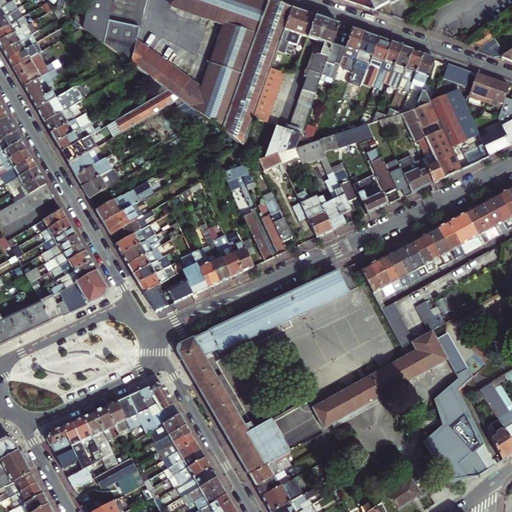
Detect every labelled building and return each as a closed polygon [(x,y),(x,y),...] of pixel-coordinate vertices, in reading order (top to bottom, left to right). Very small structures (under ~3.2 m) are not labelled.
[(58,0),(57,10),(65,16),(69,0),(58,0)] [(89,0),(85,20),(82,28),(83,29),(102,42),(107,46),(117,54),(125,59),(135,66),(140,45),(143,30),(113,23),(118,0),(89,0)] [(174,0),(173,7),(227,26),(203,91),(196,111),(204,117),(216,125),(228,134),(241,144),(245,146),(254,120),(271,70),(277,53),(293,10),(266,1),(264,0),(174,0)] [(339,0),(373,12),(366,0),(339,0)] [(366,0),(373,12),(388,4),(394,0),(366,0)] [(0,19),(12,12),(7,4),(0,8),(0,19)] [(17,10),(12,12),(0,19),(0,30),(17,21),(14,16),(19,13),(17,10)] [(296,46),(299,37),(309,40),(316,19),(307,15),(293,10),(277,53),(285,56),(290,44),(296,46)] [(82,28),(85,20),(75,18),(74,22),(82,28)] [(315,97),(322,76),(333,45),(339,27),(331,24),(316,19),(309,40),(315,43),(314,46),(317,47),(315,52),(317,56),(316,57),(303,93),(315,97)] [(17,21),(0,30),(0,41),(26,27),(24,23),(20,25),(17,21)] [(26,27),(0,41),(0,45),(1,47),(4,51),(31,36),(26,27)] [(495,39),(488,30),(469,45),(475,47),(481,49),(495,39)] [(361,35),(353,32),(346,50),(344,55),(350,57),(343,75),(342,75),(339,82),(348,85),(366,36),(361,35)] [(31,36),(4,51),(6,55),(9,60),(32,47),(36,44),(31,36)] [(373,39),(366,36),(348,85),(355,88),(358,80),(361,81),(363,78),(360,77),(365,62),(370,64),(371,61),(379,41),(373,39)] [(481,49),(488,54),(494,59),(502,59),(508,55),(495,39),(481,49)] [(385,43),(379,41),(371,61),(384,66),(393,46),(385,43)] [(135,66),(138,69),(149,76),(159,84),(168,91),(178,98),(181,100),(193,108),(196,111),(203,91),(140,45),(135,66)] [(333,45),(322,76),(336,81),(344,55),(346,50),(339,48),(333,45)] [(393,46),(384,66),(377,83),(388,88),(403,50),(398,48),(393,46)] [(35,52),(32,47),(9,60),(11,64),(14,68),(41,52),(40,50),(35,52)] [(409,52),(403,50),(388,88),(398,92),(399,90),(414,54),(409,52)] [(44,51),(41,52),(14,68),(20,79),(24,87),(55,69),(52,64),(45,68),(40,58),(46,55),(44,51)] [(511,52),(508,55),(502,59),(511,62),(511,52)] [(419,55),(414,54),(399,90),(409,94),(412,88),(424,57),(419,55)] [(430,59),(424,57),(412,88),(423,92),(435,61),(430,59)] [(461,70),(448,65),(442,79),(467,88),(472,74),(461,70)] [(59,76),(55,69),(24,87),(32,100),(38,110),(56,99),(45,80),(48,78),(50,81),(59,76)] [(285,75),(271,70),(254,120),(268,124),(285,75)] [(485,78),(478,76),(470,99),(486,105),(493,81),(485,78)] [(502,84),(493,81),(486,105),(502,110),(506,99),(510,87),(502,84)] [(159,84),(151,88),(156,98),(168,91),(159,84)] [(77,87),(56,99),(38,110),(42,117),(45,123),(65,112),(76,105),(84,100),(77,87)] [(121,130),(115,134),(117,137),(166,108),(165,105),(178,98),(168,91),(156,98),(116,121),(121,130)] [(445,134),(462,171),(476,165),(490,158),(490,157),(478,132),(466,108),(468,102),(461,100),(458,92),(431,104),(441,125),(445,134)] [(303,93),(299,105),(310,109),(315,97),(303,93)] [(423,133),(441,125),(431,104),(427,95),(423,93),(414,112),(413,112),(423,133)] [(511,100),(506,99),(502,110),(501,114),(501,120),(501,121),(511,145),(511,100)] [(193,108),(181,100),(175,103),(182,115),(187,112),(193,108)] [(65,112),(45,123),(49,129),(51,134),(76,119),(82,115),(76,105),(65,112)] [(0,122),(8,117),(5,113),(2,108),(0,108),(0,122)] [(193,123),(204,117),(196,111),(193,108),(187,112),(193,123)] [(413,112),(403,116),(406,122),(415,144),(418,142),(425,139),(423,133),(413,112)] [(389,113),(385,122),(400,117),(389,113)] [(76,119),(51,134),(54,139),(57,143),(91,123),(85,114),(82,115),(76,119)] [(406,122),(403,116),(400,117),(385,122),(380,123),(382,129),(383,130),(406,122)] [(0,142),(17,133),(13,126),(8,117),(0,122),(0,142)] [(497,153),(511,145),(501,121),(478,132),(490,157),(497,153)] [(91,123),(57,143),(60,148),(62,153),(90,136),(101,130),(100,127),(95,130),(91,123)] [(441,125),(423,133),(425,139),(427,142),(445,134),(441,125)] [(101,130),(90,136),(97,149),(114,139),(107,127),(101,130)] [(266,157),(265,161),(289,153),(296,151),(301,137),(277,128),(275,134),(266,157)] [(329,140),(319,143),(325,154),(373,140),(370,134),(367,128),(357,131),(344,135),(329,140)] [(0,142),(0,154),(22,142),(20,138),(17,133),(0,142)] [(261,155),(266,157),(275,134),(271,133),(268,141),(266,140),(261,155)] [(427,142),(444,179),(453,175),(462,171),(445,134),(427,142)] [(90,136),(62,153),(66,159),(69,165),(89,153),(95,149),(97,149),(90,136)] [(418,142),(426,159),(423,160),(427,170),(434,184),(440,182),(444,179),(427,142),(425,139),(418,142)] [(0,165),(27,150),(25,146),(22,142),(0,154),(0,165)] [(334,202),(341,217),(347,214),(352,212),(349,204),(332,169),(331,167),(328,161),(325,154),(319,143),(313,145),(296,151),(302,164),(304,169),(305,170),(316,165),(325,183),(334,202)] [(95,149),(89,153),(96,165),(102,162),(95,149)] [(370,157),(387,195),(392,193),(397,191),(393,181),(385,165),(377,149),(374,151),(376,154),(370,157)] [(8,172),(32,159),(30,155),(27,150),(0,165),(0,174),(1,176),(8,172)] [(89,153),(69,165),(73,171),(76,177),(93,167),(96,165),(89,153)] [(265,161),(261,162),(266,173),(273,170),(293,160),(289,153),(265,161)] [(412,154),(397,160),(413,194),(423,189),(434,184),(427,170),(423,160),(422,157),(415,161),(412,154)] [(6,185),(13,181),(37,168),(35,164),(32,159),(8,172),(11,177),(4,181),(6,185)] [(96,165),(93,167),(76,177),(80,182),(83,187),(112,170),(106,159),(102,162),(96,165)] [(396,160),(385,165),(393,181),(397,191),(398,192),(402,190),(406,197),(408,197),(413,194),(397,160),(396,160)] [(357,200),(340,165),(332,169),(349,204),(353,202),(357,200)] [(224,174),(233,193),(241,189),(245,188),(247,187),(250,186),(246,177),(252,174),(248,166),(224,174)] [(13,193),(42,176),(40,172),(37,168),(13,181),(17,186),(11,190),(13,193)] [(113,170),(112,170),(83,187),(86,194),(90,200),(120,182),(113,170)] [(256,183),(252,174),(246,177),(250,186),(256,183)] [(23,198),(47,185),(45,181),(42,176),(13,193),(15,196),(20,193),(23,198)] [(121,197),(96,211),(100,218),(103,223),(125,211),(136,204),(152,195),(145,183),(121,197)] [(201,183),(190,190),(192,194),(203,188),(201,183)] [(0,227),(1,229),(55,199),(47,185),(23,198),(0,211),(0,227)] [(378,210),(388,206),(379,187),(359,196),(368,215),(378,210)] [(190,190),(179,196),(181,202),(192,196),(192,194),(190,190)] [(499,196),(506,208),(511,204),(511,198),(508,191),(503,194),(499,196)] [(266,204),(284,243),(289,240),(293,239),(274,200),(272,194),(263,198),(266,204)] [(491,201),(498,212),(506,208),(499,196),(496,198),(491,201)] [(309,218),(318,238),(326,234),(333,231),(319,200),(317,197),(302,204),(309,218)] [(324,198),(319,200),(333,231),(336,230),(339,228),(327,205),(324,198)] [(498,212),(491,201),(487,203),(483,205),(489,217),(498,212)] [(339,228),(345,225),(341,217),(334,202),(327,205),(339,228)] [(294,207),(301,222),(309,218),(302,204),(301,203),(294,207)] [(110,236),(122,229),(143,217),(136,204),(125,211),(103,223),(107,230),(110,236)] [(266,204),(259,207),(263,214),(260,215),(279,256),(285,253),(288,252),(284,243),(266,204)] [(480,207),(474,210),(480,222),(489,217),(483,205),(480,207)] [(511,228),(511,219),(506,208),(498,212),(508,231),(511,229),(511,228)] [(470,212),(466,214),(472,226),(480,222),(474,210),(470,212)] [(42,234),(47,231),(67,220),(65,216),(62,211),(37,225),(42,234)] [(143,217),(122,229),(125,234),(128,239),(148,228),(144,221),(154,215),(152,212),(143,217)] [(508,231),(498,212),(489,217),(499,235),(504,233),(508,231)] [(273,259),(252,214),(245,218),(265,262),(270,260),(273,259)] [(472,226),(466,214),(458,219),(464,230),(472,226)] [(489,217),(480,222),(490,240),(495,238),(499,235),(489,217)] [(449,223),(455,235),(464,230),(458,219),(454,221),(449,223)] [(42,234),(47,242),(72,228),(70,224),(67,220),(47,231),(42,234)] [(472,226),(482,245),(487,242),(490,240),(480,222),(472,226)] [(437,230),(443,241),(445,240),(455,235),(449,223),(439,229),(437,230)] [(227,280),(231,278),(211,234),(209,230),(206,225),(200,227),(210,247),(204,250),(220,283),(227,280)] [(472,226),(464,230),(474,249),(479,247),(482,245),(472,226)] [(128,239),(116,246),(119,251),(122,255),(155,236),(149,227),(148,228),(128,239)] [(261,229),(274,257),(277,256),(265,227),(261,229)] [(43,244),(48,252),(76,236),(74,232),(72,228),(47,242),(43,244)] [(429,234),(435,246),(443,241),(437,230),(434,232),(429,234)] [(464,230),(455,235),(465,254),(470,251),(474,249),(464,230)] [(220,240),(216,232),(211,234),(231,278),(238,275),(243,273),(232,249),(226,237),(220,240)] [(425,236),(420,239),(427,250),(435,246),(429,234),(425,236)] [(451,253),(453,252),(456,259),(460,257),(465,254),(455,235),(445,240),(443,241),(450,253),(451,253)] [(48,263),(81,244),(79,240),(76,236),(48,252),(43,255),(48,263)] [(155,236),(122,255),(125,261),(128,266),(154,251),(151,245),(159,240),(156,236),(155,236)] [(8,242),(12,251),(17,248),(13,239),(8,242)] [(411,244),(418,255),(427,250),(420,239),(417,240),(411,244)] [(158,249),(162,246),(159,240),(151,245),(154,251),(158,249)] [(256,253),(249,240),(243,243),(249,257),(253,255),(256,253)] [(443,241),(435,246),(442,258),(445,265),(449,263),(453,261),(450,253),(443,241)] [(243,243),(232,249),(243,273),(250,270),(254,268),(249,257),(243,243)] [(83,248),(81,244),(48,263),(46,265),(50,273),(56,270),(86,252),(83,248)] [(408,245),(403,248),(410,260),(418,255),(411,244),(408,245)] [(427,250),(433,262),(436,261),(442,258),(435,246),(427,250)] [(17,259),(24,255),(19,247),(17,248),(12,251),(16,257),(17,259)] [(400,250),(394,253),(401,264),(410,260),(403,248),(400,250)] [(158,249),(154,251),(128,266),(131,271),(133,275),(163,258),(158,249)] [(192,255),(197,265),(208,289),(215,286),(220,283),(204,250),(204,249),(192,255)] [(427,250),(418,255),(428,274),(432,272),(437,269),(433,262),(427,250)] [(72,267),(74,271),(91,262),(89,257),(86,252),(56,270),(59,275),(72,267)] [(391,254),(387,257),(393,268),(401,264),(394,253),(391,254)] [(186,270),(182,272),(193,296),(197,294),(208,289),(197,265),(192,255),(181,260),(186,270)] [(418,255),(410,260),(420,279),(424,276),(428,274),(418,255)] [(166,256),(163,258),(133,275),(136,280),(139,285),(172,266),(166,256)] [(378,261),(385,273),(393,268),(387,257),(384,258),(378,261)] [(401,264),(411,283),(415,281),(420,279),(410,260),(401,264)] [(375,263),(370,266),(377,278),(385,273),(378,261),(375,263)] [(73,285),(97,271),(94,267),(91,262),(74,271),(78,276),(64,284),(67,289),(73,285)] [(401,264),(393,268),(403,287),(408,285),(411,283),(401,264)] [(177,275),(172,266),(139,285),(141,289),(144,294),(159,286),(177,275)] [(368,282),(377,278),(370,266),(367,267),(361,270),(368,282)] [(385,273),(395,292),(400,290),(403,287),(393,268),(385,273)] [(41,278),(37,270),(26,276),(31,284),(37,280),(41,278)] [(361,270),(354,274),(359,286),(368,282),(361,270)] [(97,271),(73,285),(67,289),(60,293),(61,293),(65,301),(58,305),(64,316),(80,309),(106,297),(106,293),(107,289),(97,271)] [(377,278),(386,297),(391,294),(395,292),(385,273),(377,278)] [(289,296),(223,327),(211,332),(212,333),(205,336),(195,341),(194,340),(181,346),(180,348),(179,350),(179,352),(179,354),(201,392),(230,442),(254,429),(251,423),(244,426),(216,378),(203,357),(209,354),(218,350),(220,354),(233,348),(298,317),(347,294),(346,292),(337,274),(289,296)] [(386,297),(377,278),(368,282),(378,301),(381,300),(383,299),(386,297)] [(43,290),(37,280),(31,284),(36,293),(43,290)] [(174,305),(193,296),(186,280),(168,291),(174,305)] [(159,286),(144,294),(148,301),(155,313),(167,308),(169,307),(159,286)] [(42,303),(52,322),(57,320),(64,316),(58,305),(53,297),(42,303)] [(381,300),(378,301),(401,348),(413,342),(394,304),(385,308),(381,300)] [(52,322),(42,303),(4,320),(6,323),(0,325),(0,345),(2,346),(26,335),(40,328),(52,322)] [(415,309),(428,333),(444,325),(439,315),(434,318),(426,303),(415,309)] [(411,345),(415,352),(367,379),(379,399),(446,361),(435,341),(435,340),(431,334),(411,345)] [(447,334),(435,341),(446,361),(457,380),(435,401),(446,424),(424,443),(448,470),(451,484),(479,476),(494,466),(457,391),(471,378),(447,334)] [(222,374),(216,378),(244,426),(251,423),(222,374)] [(511,387),(504,376),(478,391),(482,397),(498,420),(511,442),(511,387)] [(379,399),(367,379),(322,404),(332,425),(377,400),(379,399)] [(157,385),(141,392),(146,401),(158,427),(179,415),(174,405),(164,388),(160,386),(157,385)] [(478,391),(470,396),(473,403),(482,397),(478,391)] [(147,434),(148,433),(158,427),(146,401),(141,392),(128,398),(118,403),(127,420),(131,429),(142,424),(147,434)] [(332,425),(333,427),(335,430),(380,404),(377,400),(332,425)] [(113,405),(107,408),(120,435),(123,433),(122,431),(127,428),(124,422),(127,420),(118,403),(113,405)] [(313,409),(325,429),(332,425),(322,404),(313,409)] [(100,411),(95,414),(108,440),(120,435),(107,408),(100,411)] [(109,470),(120,464),(108,440),(95,414),(90,416),(84,419),(104,459),(109,470)] [(184,422),(179,415),(158,427),(148,433),(155,444),(186,426),(184,422)] [(64,428),(69,439),(79,460),(83,470),(92,465),(104,459),(84,419),(74,423),(64,428)] [(494,427),(487,431),(502,461),(509,456),(511,454),(511,442),(498,420),(492,424),(494,427)] [(254,429),(230,442),(240,459),(249,475),(281,457),(282,456),(263,424),(254,429)] [(154,445),(158,453),(159,452),(174,444),(173,443),(181,439),(182,440),(192,435),(189,432),(186,426),(155,444),(154,445)] [(50,438),(49,442),(52,448),(69,439),(64,428),(60,430),(51,434),(50,438)] [(173,443),(174,444),(159,452),(164,460),(196,442),(194,439),(192,435),(182,440),(181,439),(173,443)] [(0,462),(20,451),(15,443),(11,441),(7,439),(2,441),(0,441),(0,462)] [(79,460),(69,439),(52,448),(63,469),(79,460)] [(191,456),(201,451),(198,447),(196,442),(164,460),(168,468),(182,460),(182,459),(190,454),(191,456)] [(0,479),(8,475),(13,483),(32,473),(27,463),(20,451),(0,462),(0,479)] [(182,459),(182,460),(168,468),(165,470),(169,478),(174,476),(205,458),(203,455),(201,451),(191,456),(190,454),(182,459)] [(281,457),(249,475),(253,482),(256,486),(284,470),(287,468),(281,457)] [(102,490),(119,481),(127,496),(146,485),(144,482),(140,474),(135,466),(131,458),(120,464),(109,470),(96,478),(99,485),(102,490)] [(208,464),(205,458),(174,476),(179,486),(210,468),(208,464)] [(83,470),(68,477),(75,489),(93,479),(89,472),(94,469),(92,465),(83,470)] [(177,487),(183,496),(216,477),(213,473),(210,468),(179,486),(177,487)] [(287,476),(284,470),(256,486),(260,493),(262,497),(298,476),(295,471),(287,476)] [(10,490),(7,492),(11,497),(37,483),(35,478),(32,473),(13,483),(8,486),(10,490)] [(298,476),(262,497),(267,506),(270,511),(273,511),(308,492),(298,476)] [(194,501),(221,486),(218,482),(216,477),(183,496),(188,505),(194,501)] [(399,509),(421,495),(411,478),(389,493),(399,509)] [(149,479),(144,482),(146,485),(149,490),(153,487),(149,479)] [(326,482),(331,493),(335,491),(330,479),(326,482)] [(17,509),(43,494),(40,488),(37,483),(11,497),(17,509)] [(199,510),(226,495),(223,490),(221,486),(194,501),(199,510)] [(308,492),(273,511),(298,511),(311,505),(308,500),(315,495),(312,490),(308,492)] [(15,510),(16,511),(35,511),(49,505),(46,499),(43,494),(17,509),(15,510)] [(235,511),(230,502),(226,495),(199,510),(195,511),(235,511)] [(159,497),(154,500),(160,510),(164,507),(159,497)] [(96,511),(124,511),(118,501),(96,511)] [(387,511),(382,502),(375,507),(377,511),(387,511)]
